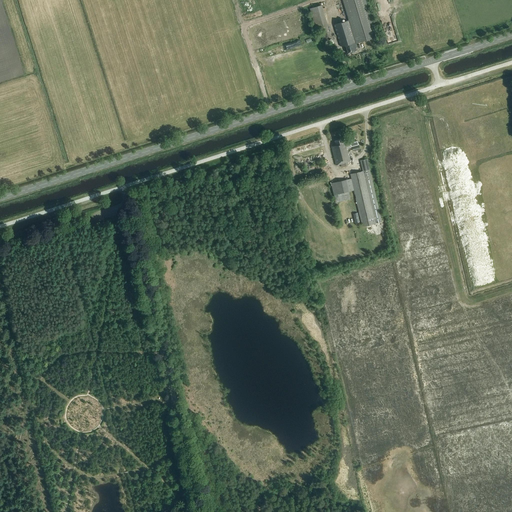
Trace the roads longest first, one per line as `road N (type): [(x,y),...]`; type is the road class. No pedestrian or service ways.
road 1 (unclassified): [(439,85),(0,226)]
road 2 (primary): [(0,198),(431,60)]
road 3 (track): [(201,511),(126,206)]
